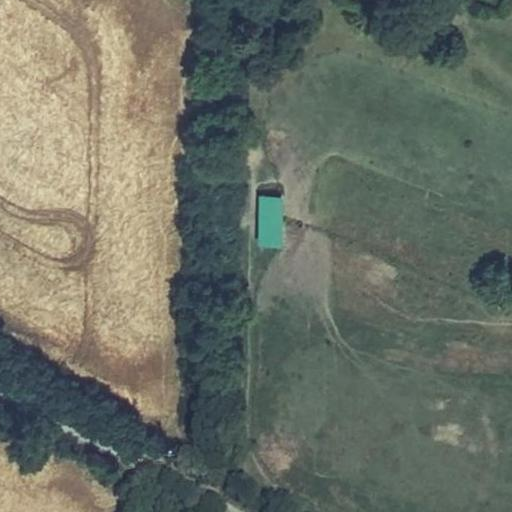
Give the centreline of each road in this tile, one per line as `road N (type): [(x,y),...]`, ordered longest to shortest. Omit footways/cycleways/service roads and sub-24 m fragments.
road 1 (track): [(201,487),(222,0)]
road 2 (residential): [(247,511),(0,380)]
